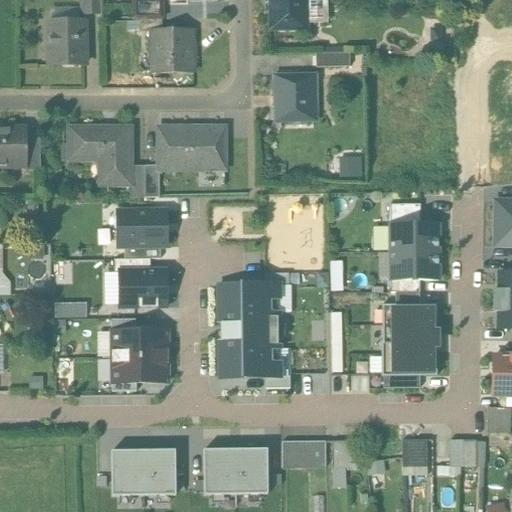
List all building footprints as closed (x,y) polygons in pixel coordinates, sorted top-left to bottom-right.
[(81,0),(82,15),(99,15),(98,0),(81,0)] [(265,0),(266,27),(305,26),(304,0),(265,0)] [(155,1),(133,2),(133,21),(138,21),(162,21),(161,2),(155,2),(155,1)] [(162,21),(138,21),(139,33),(150,33),(162,33),(162,21)] [(83,22),(49,23),(50,67),(84,66),(83,22)] [(162,33),(150,33),(151,74),(193,73),(192,32),(162,33)] [(345,61),(345,50),(313,50),(314,61),(345,61)] [(315,71),(273,72),(274,118),(316,118),(315,71)] [(391,81),(392,111),(441,110),(440,80),(391,81)] [(126,127),(63,127),(63,161),(98,161),(98,189),(126,189),(126,167),(126,127)] [(25,130),(0,130),(0,168),(24,168),(25,168),(25,136),(25,130)] [(222,132),(156,132),(156,167),(156,172),(158,172),(222,172),(222,132)] [(39,136),(25,136),(25,168),(24,168),(24,172),(40,172),(39,136)] [(396,138),(397,171),(443,170),(442,136),(396,138)] [(341,175),(362,175),(363,157),(341,156),(341,175)] [(143,199),(143,167),(126,167),(126,189),(126,200),(143,199)] [(156,167),(143,167),(143,199),(158,199),(158,172),(156,172),(156,167)] [(511,204),(497,205),(496,246),(511,246),(511,204)] [(166,213),(118,213),(118,248),(166,248),(166,213)] [(438,253),(438,225),(391,226),(392,253),(438,253)] [(160,261),(160,249),(125,249),(125,261),(150,261),(160,261)] [(439,280),(438,253),(392,253),(392,281),(439,280)] [(125,261),(114,261),(114,273),(118,273),(150,273),(150,261),(125,261)] [(333,280),(332,291),(344,291),(344,263),(335,263),(334,280),(333,280)] [(118,273),(118,308),(167,308),(167,273),(150,273),(118,273)] [(511,301),(511,274),(498,274),(498,301),(511,301)] [(277,289),(221,289),(222,378),(277,378),(277,289)] [(511,328),(511,301),(498,301),(498,329),(511,328)] [(87,317),(87,303),(55,304),(55,318),(87,317)] [(384,374),(434,374),(434,308),(384,308),(384,374)] [(344,313),(333,313),(332,371),(343,371),(344,313)] [(110,333),(135,333),(135,321),(110,321),(110,333)] [(135,333),(110,333),(111,359),(167,359),(167,332),(135,333)] [(511,355),(492,355),(490,398),(511,399),(511,355)] [(167,359),(111,359),(111,386),(136,385),(168,385),(167,359)] [(136,393),(136,385),(111,386),(111,394),(136,393)] [(488,409),(487,434),(510,435),(511,410),(488,409)] [(487,434),(486,447),(509,449),(510,435),(487,434)] [(422,441),(400,442),(401,465),(423,464),(422,441)] [(461,469),(462,442),(450,442),(449,469),(461,469)] [(475,470),(476,442),(462,442),(461,469),(475,470)] [(296,470),(296,443),(281,444),(282,470),(296,470)] [(311,469),(310,443),(296,443),(296,470),(311,469)] [(325,469),(325,443),(310,443),(311,469),(325,469)] [(345,468),(344,443),(329,443),(329,469),(345,468)] [(355,468),(355,443),(344,443),(345,468),(355,468)] [(266,451),(203,452),(203,496),(267,495),(266,451)] [(175,452),(110,452),(110,497),(175,497),(175,452)] [(508,511),(507,503),(487,505),(488,511),(508,511)]
